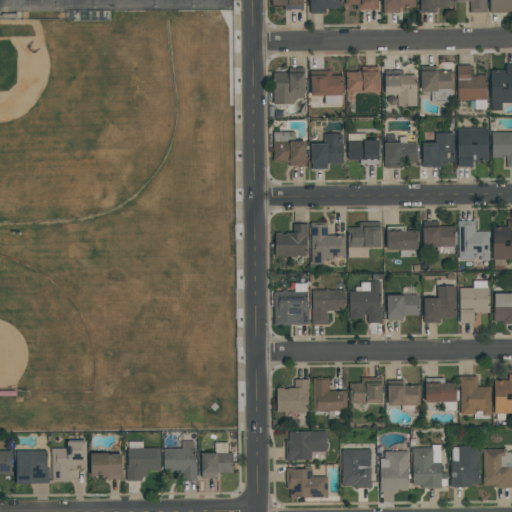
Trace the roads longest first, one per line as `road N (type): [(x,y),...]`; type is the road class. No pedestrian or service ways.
road 1 (tertiary): [(251,0),(257,511)]
road 2 (residential): [(251,43),(511,36)]
road 3 (residential): [(256,200),(511,195)]
road 4 (residential): [(511,351),(258,355)]
